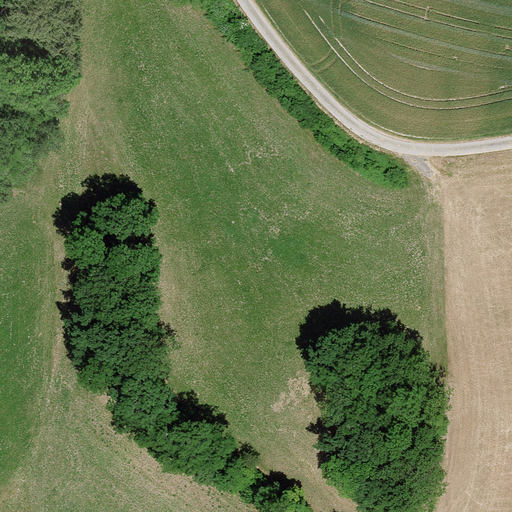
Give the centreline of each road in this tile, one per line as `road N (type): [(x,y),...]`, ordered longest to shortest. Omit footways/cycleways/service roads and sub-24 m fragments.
road 1 (track): [(35,511),(58,355),(52,247),(12,170)]
road 2 (track): [(247,0),(281,53),(364,132),(409,147),(511,139)]
